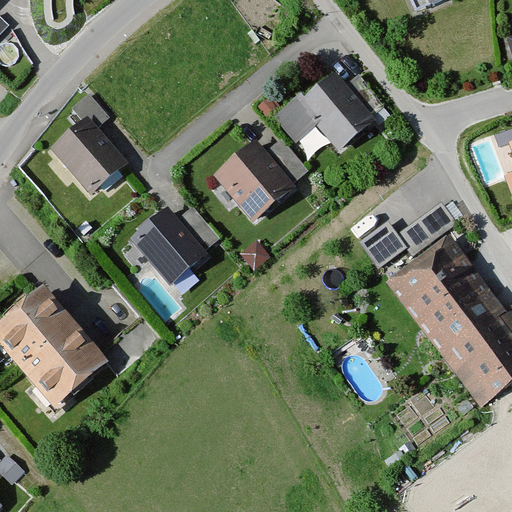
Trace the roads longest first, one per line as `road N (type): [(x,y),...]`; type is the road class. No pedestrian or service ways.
road 1 (tertiary): [(143,0),(59,77),(0,153)]
road 2 (unclassified): [(426,129),(323,0)]
road 3 (unclassified): [(511,269),(426,129)]
